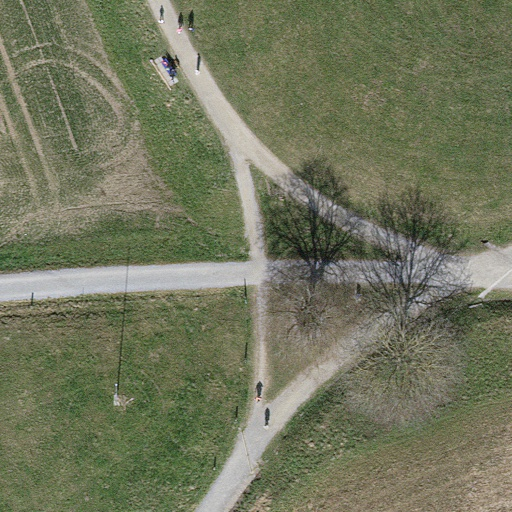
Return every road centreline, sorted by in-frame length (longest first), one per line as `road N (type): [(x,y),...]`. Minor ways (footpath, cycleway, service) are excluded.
road 1 (track): [(511,259),(433,294),(330,367),(256,443),(210,511)]
road 2 (track): [(231,130),(307,195),(385,239),(492,269)]
road 3 (track): [(0,288),(260,273)]
road 4 (track): [(260,273),(492,269)]
road 5 (track): [(260,273),(256,443)]
road 6 (track): [(158,0),(231,130)]
road 7 (track): [(231,130),(260,273)]
